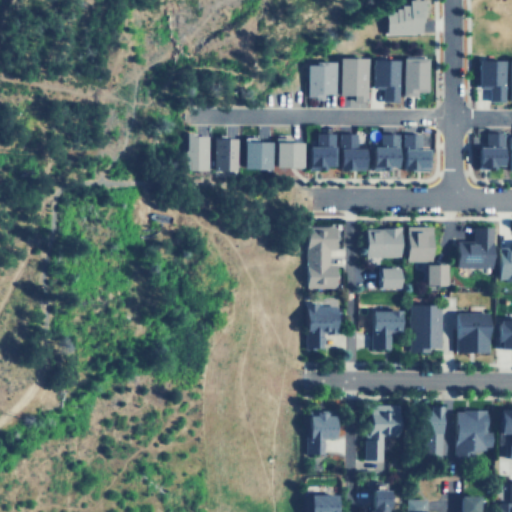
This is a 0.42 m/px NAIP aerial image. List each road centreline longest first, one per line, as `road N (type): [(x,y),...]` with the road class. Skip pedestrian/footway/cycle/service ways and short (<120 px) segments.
road 1 (residential): [(183,116),(511,118)]
road 2 (residential): [(511,200),(307,199)]
road 3 (residential): [(308,380),(511,380)]
road 4 (residential): [(445,0),(448,200)]
